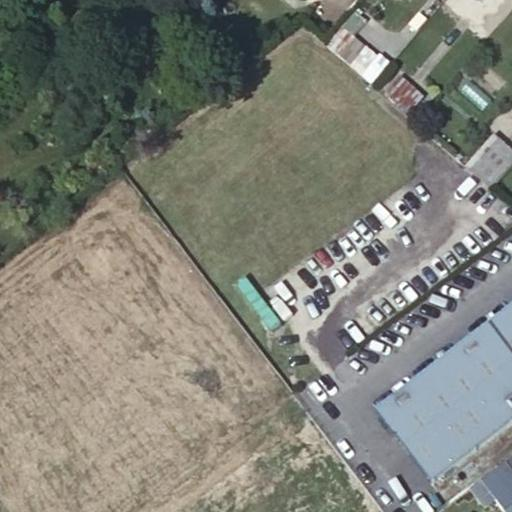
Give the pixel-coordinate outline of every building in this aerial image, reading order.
[(87,6),(48,38),(62,58),(102,25),(87,6)] [(346,41),(362,23),(353,15),(338,33),(346,41)] [(62,58),(48,38),(37,47),(53,66),(62,58)] [(126,92),(105,64),(83,80),(84,82),(75,88),(76,91),(70,96),(87,120),(94,115),(96,116),(126,92)] [(419,97),(397,78),(384,93),(406,112),(419,97)] [(0,98),(10,91),(1,80),(0,80),(0,98)] [(463,167),(489,190),(511,163),(511,155),(490,136),(463,167)] [(427,489),(511,424),(511,311),(372,417),(427,489)] [(511,481),(500,466),(478,483),(478,484),(490,500),(498,511),(499,511),(511,503),(511,481)] [(478,484),(466,492),(478,509),(490,500),(478,484)]
